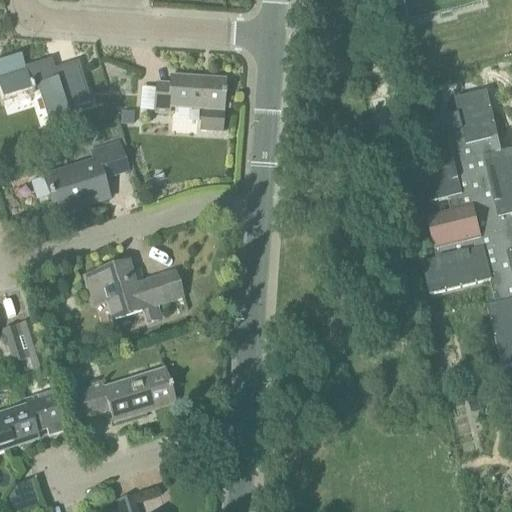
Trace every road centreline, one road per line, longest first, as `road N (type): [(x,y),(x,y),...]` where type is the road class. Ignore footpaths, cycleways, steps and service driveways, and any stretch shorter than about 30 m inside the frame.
road 1 (residential): [(260,210),(194,211),(0,272)]
road 2 (residential): [(272,36),(52,20),(30,12),(25,0)]
road 3 (tertiary): [(260,210),(243,453)]
road 4 (residential): [(42,493),(185,450),(243,453)]
